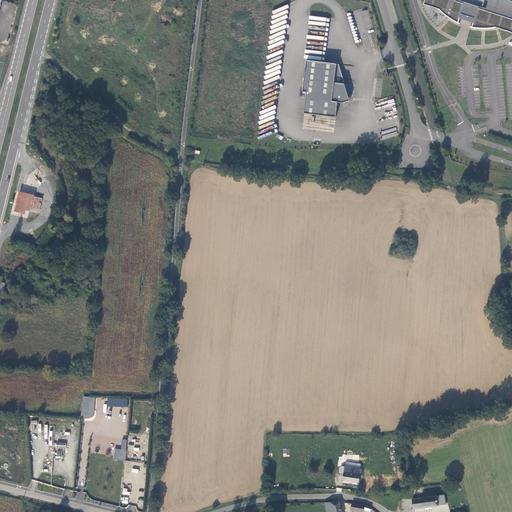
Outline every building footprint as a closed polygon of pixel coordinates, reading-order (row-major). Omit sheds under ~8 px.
[(511,0),(427,0),(426,3),(445,9),(444,14),(452,20),(458,23),(461,15),(475,19),(472,28),(479,29),(490,29),(492,24),(511,31),(511,0)] [(336,67),(306,63),(302,94),(306,95),(303,116),(335,120),(337,105),(344,106),(347,87),(334,85),(336,67)] [(42,200),(33,198),(33,196),(18,192),(13,213),(24,215),(25,212),(29,213),(30,211),(39,214),(42,200)] [(81,417),(93,418),(95,397),(82,396),(81,417)] [(127,407),(128,399),(108,398),(107,406),(127,407)] [(115,449),(114,460),(125,461),(127,440),(122,439),(121,449),(115,449)] [(62,459),(63,449),(65,449),(66,443),(57,442),(55,459),(62,459)] [(344,481),(360,483),(361,470),(345,468),(345,474),(344,481)] [(413,501),(414,511),(439,507),(447,505),(446,496),(428,498),(428,499),(413,501)] [(342,511),(340,503),(325,504),(327,511),(342,511)]
